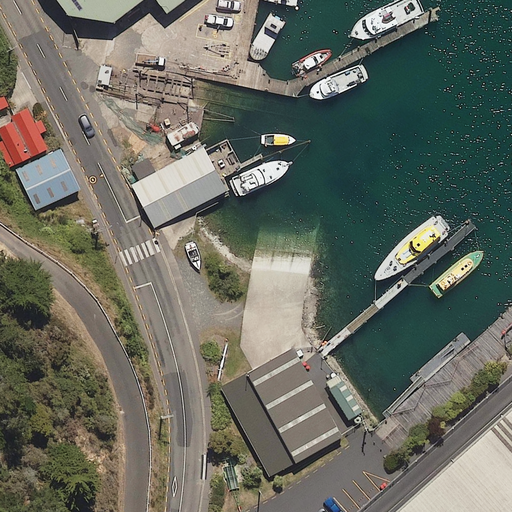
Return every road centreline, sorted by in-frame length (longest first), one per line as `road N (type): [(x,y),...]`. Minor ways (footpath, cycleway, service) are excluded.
road 1 (secondary): [(180,511),(186,446),(171,342),(106,175),(14,0)]
road 2 (residential): [(136,511),(138,441),(113,353),(68,285),(0,233)]
